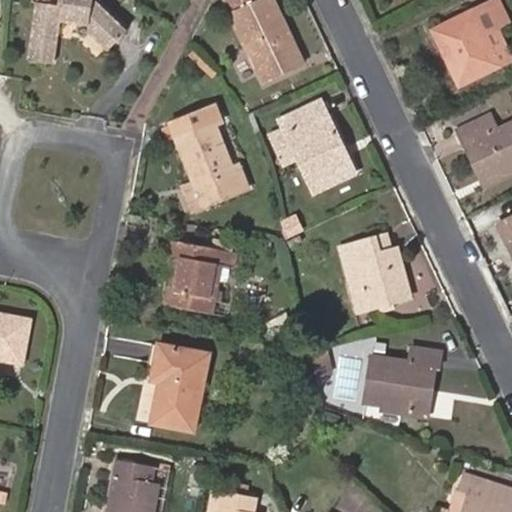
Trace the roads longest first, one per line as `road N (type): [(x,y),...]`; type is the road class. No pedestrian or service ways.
road 1 (residential): [(511,370),(335,0)]
road 2 (residential): [(0,207),(11,150),(21,139),(36,135),(114,153),(94,269)]
road 3 (residential): [(49,511),(94,269)]
